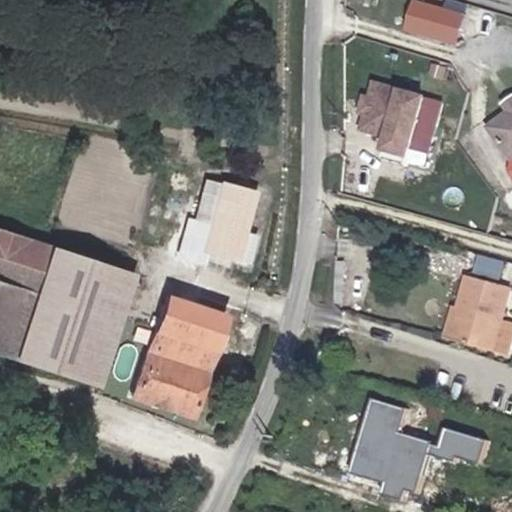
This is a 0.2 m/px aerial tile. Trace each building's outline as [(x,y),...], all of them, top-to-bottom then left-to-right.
[(457,47),(465,18),(416,4),(408,34),(457,47)] [(409,165),(427,99),(379,86),(367,131),(389,137),(384,158),(409,165)] [(511,110),(490,126),(511,157),(511,110)] [(219,254),(228,201),(200,195),(190,248),(219,254)] [(0,349),(9,352),(43,248),(0,234),(0,349)] [(43,248),(9,352),(93,380),(118,303),(128,276),(43,248)] [(511,294),(511,289),(468,277),(460,306),(452,334),(511,351),(511,320),(505,318),(511,294)] [(187,413),(220,312),(162,292),(129,394),(187,413)] [(452,334),(460,306),(455,305),(447,333),(452,334)] [(373,396),(351,470),(402,485),(416,439),(402,435),(410,408),(373,396)] [(478,463),(484,437),(442,426),(435,453),(478,463)]
